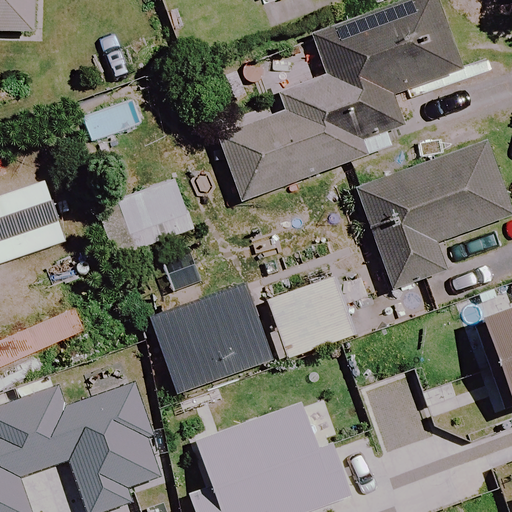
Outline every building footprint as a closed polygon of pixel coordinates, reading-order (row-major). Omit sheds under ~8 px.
[(0,0),(0,37),(31,38),(32,0),(0,0)] [(461,72),(434,0),(419,0),(325,36),(339,74),(274,98),(278,109),(212,134),(239,207),(390,150),(383,131),(399,124),(389,98),(461,72)] [(105,149),(91,102),(65,110),(79,157),(105,149)] [(508,222),(482,149),(353,193),(388,295),(442,276),(433,248),(508,222)] [(190,233),(169,180),(92,210),(112,263),(190,233)] [(368,300),(360,273),(261,304),(280,364),(351,342),(341,309),(368,300)] [(12,310),(3,285),(0,285),(0,364),(80,336),(64,292),(12,310)] [(511,435),(511,303),(430,335),(450,386),(478,375),(503,439),(511,435)] [(165,410),(145,346),(53,375),(58,388),(0,406),(0,476),(17,471),(10,450),(88,426),(90,434),(165,410)]
